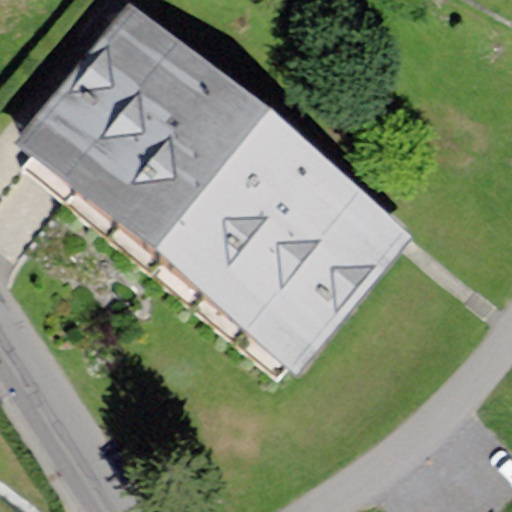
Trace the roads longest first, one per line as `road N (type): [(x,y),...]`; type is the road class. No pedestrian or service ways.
road 1 (residential): [(319,511),(403,460),(511,342)]
road 2 (unclassified): [(0,326),(118,511)]
